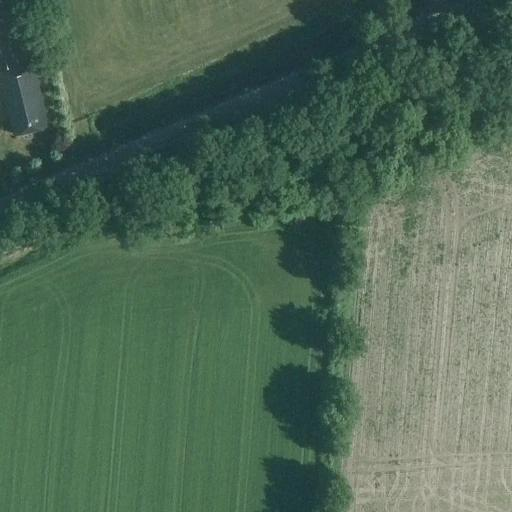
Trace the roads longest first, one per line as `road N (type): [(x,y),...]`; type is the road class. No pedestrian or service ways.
road 1 (unclassified): [(0,207),(491,0)]
road 2 (track): [(404,0),(234,76),(202,121)]
